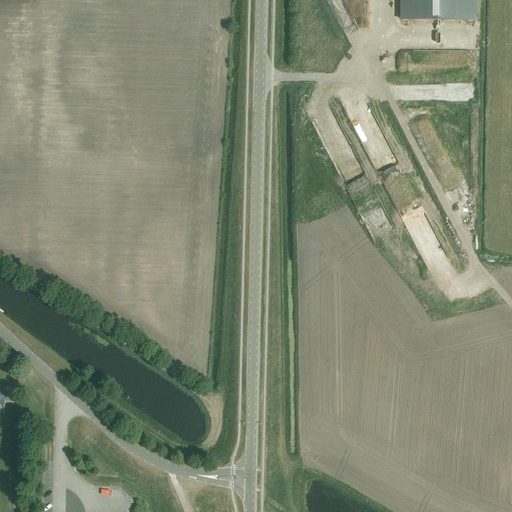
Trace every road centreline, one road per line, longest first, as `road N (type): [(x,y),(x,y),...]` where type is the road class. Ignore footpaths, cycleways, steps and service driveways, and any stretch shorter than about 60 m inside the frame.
road 1 (track): [(275,77),(283,450),(295,511)]
road 2 (tertiary): [(250,478),(260,76)]
road 3 (track): [(288,77),(358,79),(386,94),(456,230),(511,303)]
road 4 (unclassified): [(250,478),(188,472),(145,456),(0,330)]
